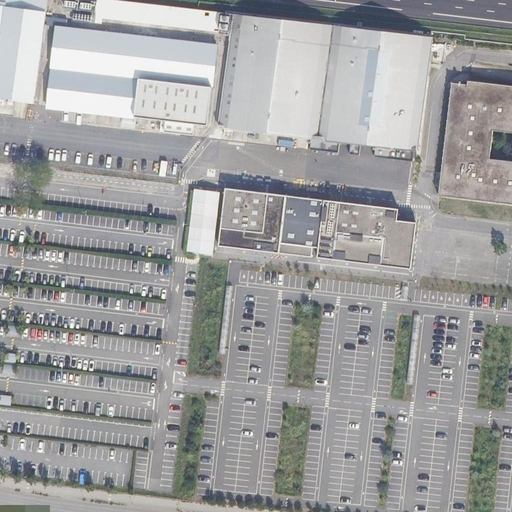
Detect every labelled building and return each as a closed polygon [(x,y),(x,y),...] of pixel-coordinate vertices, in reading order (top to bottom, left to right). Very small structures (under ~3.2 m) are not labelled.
[(48,0),(0,0),(0,98),(38,102),(46,25),(58,26),(50,108),(187,122),(188,117),(211,119),(219,43),(68,27),(68,18),(47,16),(48,0)] [(208,11),(105,0),(102,0),(103,2),(79,0),(68,0),(67,9),(77,10),(76,21),(103,24),(103,19),(207,30),(209,11),(208,11)] [(209,11),(207,30),(207,34),(222,35),(223,33),(225,13),(209,11)] [(432,34),(225,13),(223,33),(227,33),(232,34),(222,127),(420,148),(432,34)] [(511,95),(464,91),(464,94),(451,93),(449,112),(440,206),(511,214),(511,95)] [(397,219),(398,209),(226,189),(220,245),(312,256),(313,246),(319,247),(318,257),(411,268),(416,222),(397,219)]
